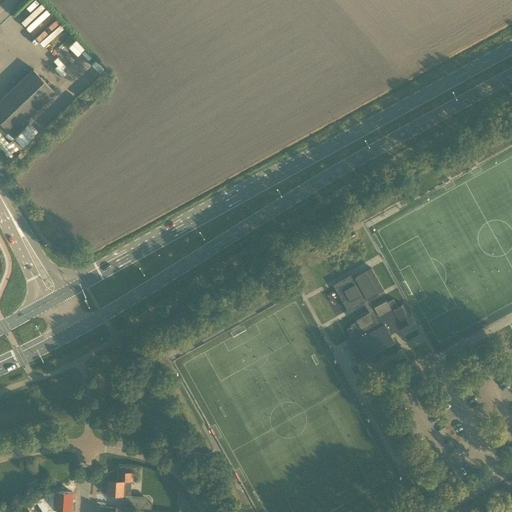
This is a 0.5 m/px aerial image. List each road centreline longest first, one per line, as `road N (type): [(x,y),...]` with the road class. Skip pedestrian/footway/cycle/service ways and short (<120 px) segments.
road 1 (primary): [(72,333),(511,74)]
road 2 (primary): [(511,46),(67,291)]
road 3 (tertiary): [(204,511),(170,463),(147,452),(87,446)]
